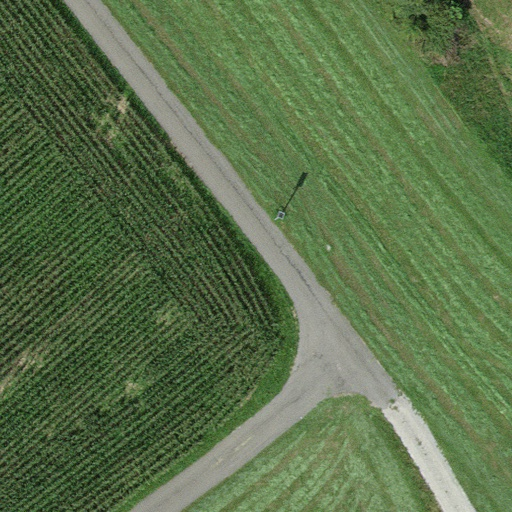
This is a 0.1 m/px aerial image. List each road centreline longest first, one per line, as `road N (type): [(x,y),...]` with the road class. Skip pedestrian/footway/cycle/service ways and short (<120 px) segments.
road 1 (track): [(80,0),(314,300),(341,361),(154,511)]
road 2 (track): [(341,361),(393,404),(457,511)]
